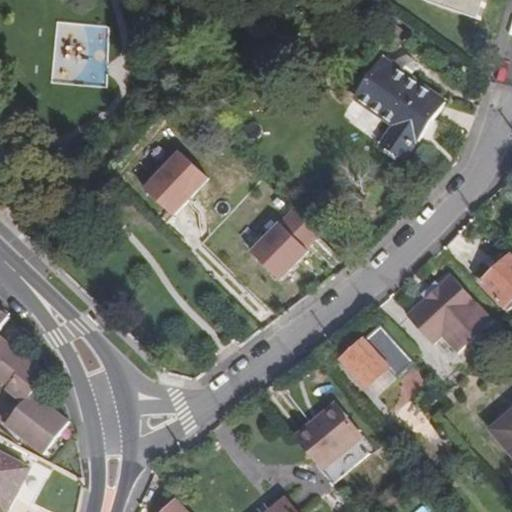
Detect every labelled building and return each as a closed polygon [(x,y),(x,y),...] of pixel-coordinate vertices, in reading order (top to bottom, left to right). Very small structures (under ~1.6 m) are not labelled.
[(428,0),(427,4),(482,23),(489,0),(428,0)] [(336,23),(348,35),(353,29),(362,25),(365,25),(358,10),(346,14),(336,23)] [(376,29),(387,38),(396,26),(383,18),(376,29)] [(403,72),(407,75),(411,69),(413,58),(405,52),(395,58),(391,64),(390,65),(402,74),(403,72)] [(446,103),(407,75),(403,72),(402,74),(390,65),(391,64),(382,58),(355,96),(396,125),(381,145),(402,160),(416,140),(418,142),(425,132),(424,127),(430,120),(432,121),(446,103)] [(148,188),(181,217),(217,177),(183,148),(148,188)] [(295,207),(253,252),(287,283),(328,237),(295,207)] [(511,306),(511,305),(511,260),(485,285),(511,314),(511,312),(511,306)] [(495,325),(453,279),(408,317),(434,348),(444,339),(459,357),(495,325)] [(0,328),(8,317),(0,311),(0,381),(7,386),(5,389),(22,403),(19,408),(22,411),(18,415),(15,412),(5,426),(44,454),(69,422),(33,393),(47,373),(0,336),(0,328)] [(376,406),(418,368),(382,327),(344,364),(369,392),(367,394),(376,406)] [(293,443),(322,477),(363,443),(335,409),(293,443)] [(511,414),(490,434),(511,459),(511,414)] [(4,511),(26,471),(0,456),(0,510),(2,511),(4,511)] [(338,484),(325,494),(338,511),(351,511),(356,509),(338,484)] [(301,511),(291,500),(277,511),(301,511)] [(191,511),(183,503),(174,511),(191,511)]
